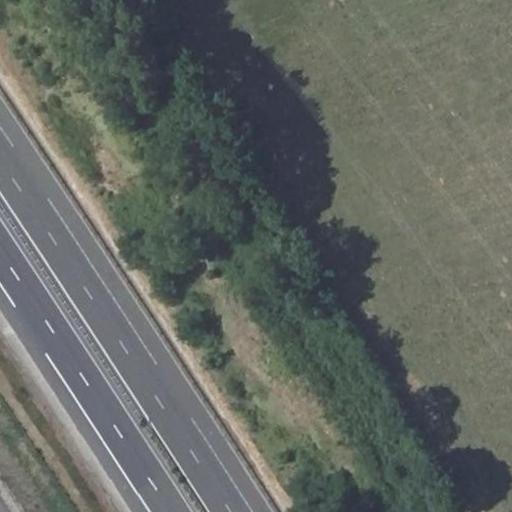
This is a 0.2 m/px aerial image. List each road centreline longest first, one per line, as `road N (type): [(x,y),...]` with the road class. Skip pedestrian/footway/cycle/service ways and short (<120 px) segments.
road 1 (motorway): [(231,511),(0,158)]
road 2 (motorway): [(0,255),(167,511)]
